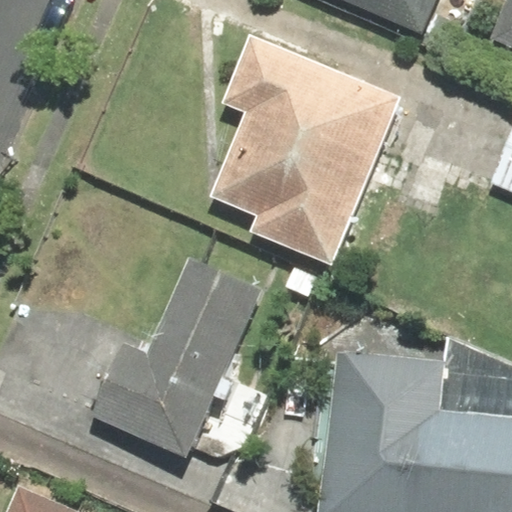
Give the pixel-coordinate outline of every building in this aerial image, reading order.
[(364,0),(432,28),(443,0),(364,0)] [(353,263),(418,98),(270,39),(244,105),(264,112),(231,195),(279,214),(272,231),(353,263)] [(217,461),(293,290),(214,255),(176,340),(149,327),(111,414),(217,461)] [(325,353),(316,511),(511,511),(511,415),(436,411),(439,359),(325,353)] [(87,511),(38,491),(29,511),(87,511)]
